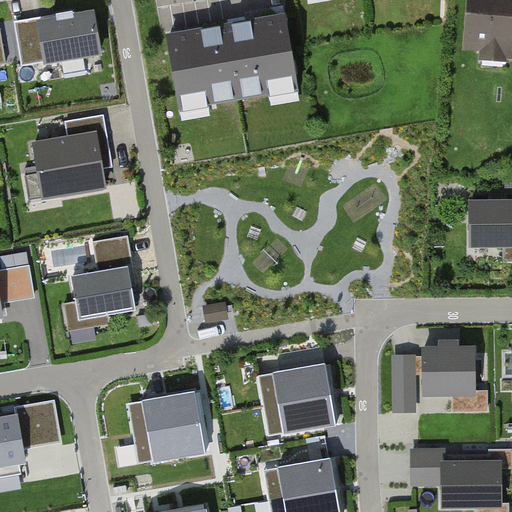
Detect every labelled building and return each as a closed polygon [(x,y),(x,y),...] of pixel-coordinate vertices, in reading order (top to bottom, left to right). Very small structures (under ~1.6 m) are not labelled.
[(511,0),(465,0),(462,48),(511,51),(511,0)] [(287,7),(166,29),(181,115),(303,93),(287,7)] [(96,8),(36,19),(45,66),(104,55),(96,8)] [(36,20),(15,24),(22,66),(43,62),(36,20)] [(96,132),(34,144),(44,200),(107,189),(96,132)] [(511,202),(471,203),(472,246),(511,245),(511,202)] [(128,236),(93,242),(96,262),(97,268),(133,262),(128,236)] [(7,301),(35,296),(30,266),(2,271),(7,301)] [(129,266),(71,276),(79,320),(137,310),(129,266)] [(442,350),(425,350),(426,394),(475,393),(474,350),(458,350),(458,343),(442,344),(442,350)] [(414,357),(396,357),(396,412),(415,412),(414,357)] [(274,373),(279,404),(331,395),(326,364),(274,373)] [(143,401),(148,431),(200,423),(195,391),(143,401)] [(279,404),(284,435),(337,426),(331,395),(279,404)] [(52,406),(24,411),(30,445),(58,440),(52,406)] [(18,417),(0,420),(0,465),(25,461),(18,417)] [(149,432),(154,463),(206,454),(201,423),(149,432)] [(490,463),(445,464),(445,451),(413,452),(413,485),(443,484),(444,507),(501,506),(501,468),(511,467),(511,450),(490,451),(490,463)] [(279,467),(285,498),(337,489),(332,459),(279,467)] [(285,498),(286,511),(340,511),(337,489),(285,498)]
